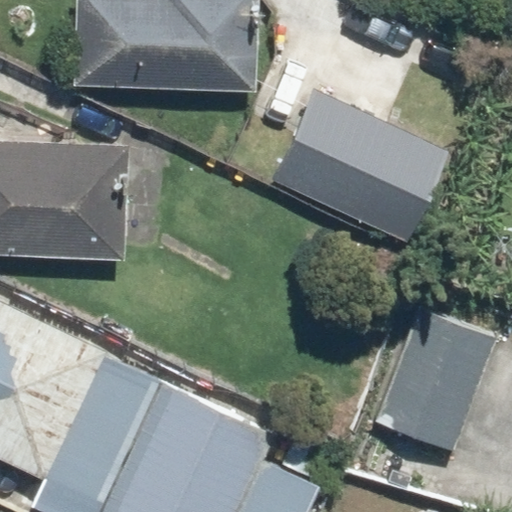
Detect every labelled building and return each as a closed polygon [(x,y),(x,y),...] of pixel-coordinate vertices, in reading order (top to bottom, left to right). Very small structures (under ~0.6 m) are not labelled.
[(70,0),(67,80),(251,88),(254,0),(70,0)] [(442,50),(375,20),(333,113),(399,143),(442,50)] [(122,142),(60,140),(0,108),(0,251),(117,256),(122,142)] [(381,205),(424,218),(439,166),(396,154),(399,143),(316,118),(294,194),(377,219),(381,205)] [(299,511),(328,453),(288,434),(273,465),(257,457),(270,430),(0,300),(0,461),(43,482),(32,503),(51,511),(299,511)] [(413,303),(371,417),(452,447),(494,333),(413,303)]
